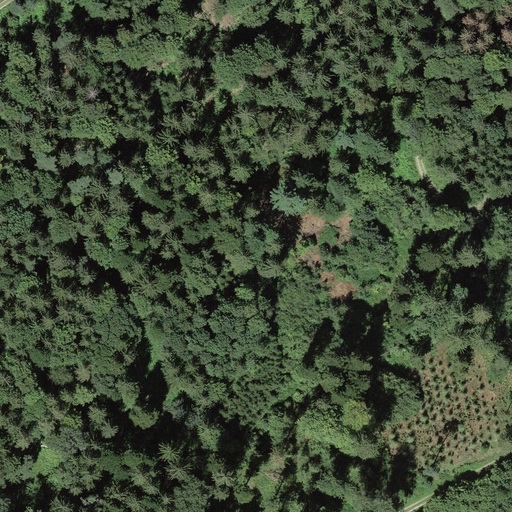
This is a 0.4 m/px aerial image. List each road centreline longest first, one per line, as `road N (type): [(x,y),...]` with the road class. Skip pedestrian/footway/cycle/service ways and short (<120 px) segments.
road 1 (track): [(179,511),(117,306),(73,257),(0,213)]
road 2 (track): [(491,210),(447,201),(427,186),(418,154),(439,0)]
road 3 (track): [(511,103),(471,138),(468,166),(491,210)]
road 4 (track): [(511,455),(395,511)]
